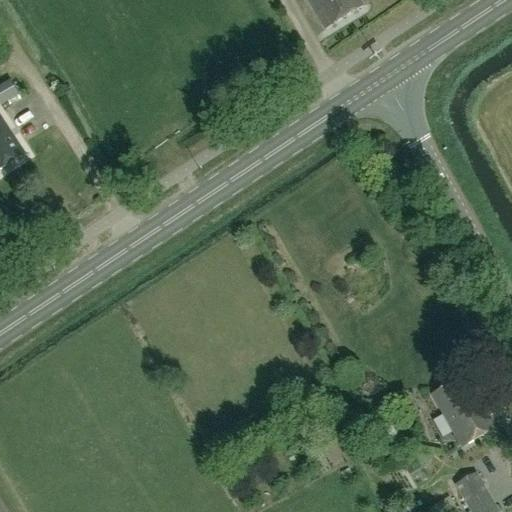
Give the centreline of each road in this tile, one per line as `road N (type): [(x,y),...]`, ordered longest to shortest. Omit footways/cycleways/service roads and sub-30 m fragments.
road 1 (primary): [(0,333),(377,84)]
road 2 (tertiary): [(511,321),(377,84)]
road 3 (primary): [(377,84),(503,0)]
